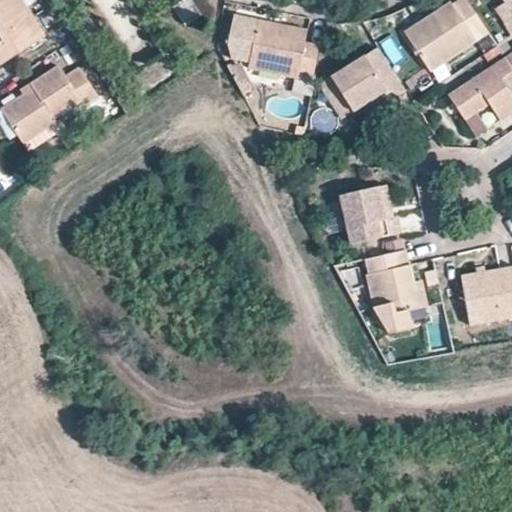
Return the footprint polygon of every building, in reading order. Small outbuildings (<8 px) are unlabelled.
[(0,0),(0,65),(45,36),(21,0),(0,0)] [(181,0),(171,7),(183,25),(200,15),(189,0),(181,0)] [(488,34),(465,0),(450,0),(402,31),(430,72),(488,34)] [(511,0),(501,0),(502,2),(492,8),(511,36),(511,35),(511,0)] [(308,97),(319,44),(305,41),(307,28),(235,15),(228,49),(235,62),(245,63),(243,69),(291,79),(289,93),(308,97)] [(386,91),(401,81),(377,46),(329,75),(352,112),(362,106),(386,91)] [(511,70),(504,58),(503,57),(446,93),(464,120),(476,113),(488,104),(500,121),(511,112),(511,70)] [(0,109),(0,110),(22,145),(55,123),(53,118),(79,102),(81,105),(96,96),(78,68),(65,76),(57,66),(19,91),(22,95),(0,109)] [(352,112),(329,75),(317,83),(340,120),(352,112)] [(378,108),(391,100),(386,91),(362,106),(366,112),(377,106),(378,108)] [(476,113),(464,120),(476,137),(487,130),(476,113)] [(393,216),(387,184),(379,186),(386,218),(393,217),(393,216)] [(397,215),(393,216),(393,217),(386,218),(379,186),(337,195),(349,244),(401,233),(397,215)] [(405,249),(362,259),(373,307),(388,334),(412,328),(408,310),(427,306),(422,279),(413,281),(405,249)] [(511,264),(459,274),(468,325),(511,317),(511,264)]
